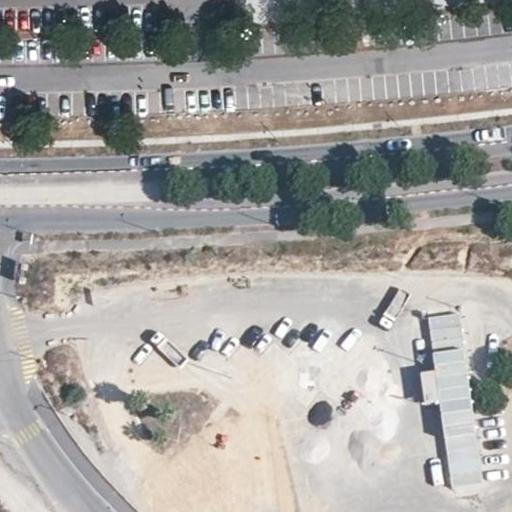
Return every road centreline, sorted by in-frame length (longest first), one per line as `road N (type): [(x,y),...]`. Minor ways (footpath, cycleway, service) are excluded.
road 1 (secondary): [(0,218),(318,205),(511,184)]
road 2 (secondary): [(511,139),(315,159),(0,172)]
road 3 (tertiary): [(216,511),(183,383),(162,350),(110,313),(62,301),(0,316)]
